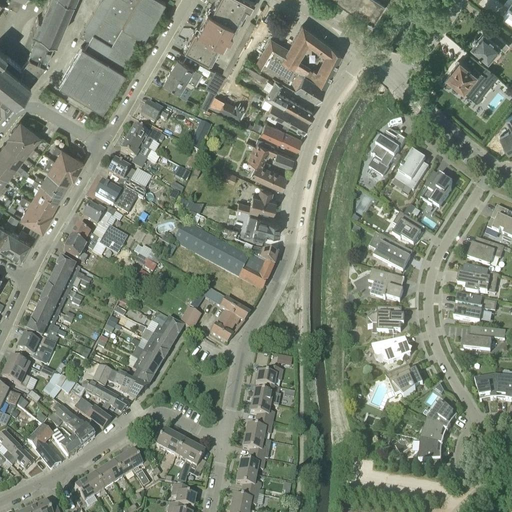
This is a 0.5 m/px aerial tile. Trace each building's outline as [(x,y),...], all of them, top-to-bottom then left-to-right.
[(45,0),(39,16),(37,15),(31,29),(37,31),(26,58),(20,67),(5,55),(6,54),(0,49),(0,89),(15,102),(44,65),(71,0),(0,0),(0,4),(2,1),(18,8),(21,0),(45,0)] [(101,0),(80,36),(88,42),(84,48),(81,46),(60,82),(58,85),(69,92),(102,110),(124,72),(121,70),(140,38),(143,40),(165,3),(160,0),(101,0)] [(187,41),(183,49),(208,63),(218,45),(221,46),(225,38),(228,40),(232,34),(228,32),(232,26),(234,27),(244,8),(247,10),(249,11),(254,3),(248,0),(216,0),(209,13),(207,11),(196,31),(193,30),(189,37),(192,39),(190,43),(187,41)] [(345,0),(348,2),(347,2),(348,3),(349,2),(355,6),(354,7),(355,7),(356,7),(362,10),(361,11),(362,12),(363,11),(369,15),(368,16),(369,16),(368,17),(373,20),(375,18),(374,18),(385,0),(391,4),(391,3),(391,2),(392,0),(345,0)] [(226,77),(255,24),(250,22),(222,75),(224,76),(226,77)] [(304,74),(318,82),(325,86),(341,54),(302,26),(297,34),(288,50),(271,40),(256,67),(295,90),(296,89),(315,100),(316,101),(324,88),(317,84),(303,76),(304,74)] [(505,50),(509,44),(493,31),(489,35),(484,31),(478,39),(475,38),(473,41),(474,44),(473,45),(489,59),(500,46),(505,50)] [(194,86),(201,74),(177,60),(170,71),(194,86)] [(476,82),(481,77),(461,60),(460,61),(458,61),(455,64),(456,66),(448,76),(444,81),(444,83),(448,86),(450,86),(454,81),(464,90),(473,79),(476,82)] [(243,72),(265,84),(268,79),(247,66),(243,72)] [(163,83),(179,92),(183,85),(192,90),(194,86),(170,71),(163,83)] [(215,94),(224,76),(222,75),(214,71),(207,83),(212,86),(209,91),(215,94)] [(275,81),(266,97),(309,122),(312,113),(277,93),(281,85),(275,81)] [(15,102),(0,89),(0,110),(0,111),(5,115),(15,102)] [(215,94),(209,91),(200,107),(206,110),(215,94)] [(294,129),(304,134),(309,122),(273,102),(266,114),(284,124),(289,126),(294,129)] [(166,122),(169,116),(155,108),(154,109),(147,105),(140,116),(155,125),(158,118),(166,122)] [(511,126),(511,128),(511,130),(500,137),(509,153),(510,153),(509,152),(511,151),(511,113),(506,117),(511,126)] [(39,137),(20,122),(11,132),(30,147),(35,142),(39,145),(44,140),(39,137)] [(189,147),(199,152),(211,127),(201,122),(189,147)] [(260,133),(262,127),(255,123),(252,129),(260,133)] [(265,125),(260,134),(297,151),(301,141),(292,136),(284,132),(265,125)] [(164,138),(160,136),(151,131),(148,136),(134,128),(130,134),(129,134),(128,137),(128,138),(127,140),(147,151),(152,142),(156,144),(158,141),(162,143),(164,138)] [(22,158),(26,152),(30,147),(11,132),(8,136),(10,138),(5,144),(22,158)] [(381,139),(376,147),(377,148),(371,156),(374,158),(373,159),(375,160),(369,169),(382,178),(405,141),(398,137),(396,140),(386,133),(382,140),(381,139)] [(147,151),(127,140),(126,141),(125,141),(123,144),(124,145),(120,152),(134,160),(131,165),(141,170),(146,162),(151,153),(147,151)] [(256,144),(257,144),(276,152),(277,153),(279,149),(258,140),(256,144)] [(17,164),(22,158),(5,144),(0,150),(0,156),(18,171),(20,172),(23,169),(17,164)] [(247,162),(255,166),(251,176),(282,189),(287,176),(263,165),(267,154),(274,157),(276,152),(257,144),(256,148),(253,147),(247,162)] [(52,152),(58,156),(55,161),(54,161),(75,173),(82,162),(61,150),(55,147),(52,152)] [(194,150),(184,171),(189,174),(200,153),(194,150)] [(290,170),(293,159),(277,153),(276,152),(274,157),(273,163),(290,170)] [(412,153),(403,167),(402,167),(400,169),(401,170),(398,174),(403,178),(400,183),(413,192),(429,168),(423,164),(425,161),(412,153)] [(0,174),(6,179),(11,171),(16,175),(18,175),(20,172),(18,171),(0,156),(0,174)] [(49,158),(43,169),(42,170),(48,173),(47,173),(48,172),(67,184),(71,177),(73,178),(75,173),(54,161),(55,161),(49,158)] [(108,174),(120,181),(117,186),(131,194),(139,198),(143,190),(130,182),(135,174),(128,170),(115,162),(113,164),(112,163),(110,168),(111,168),(108,174)] [(179,170),(175,178),(183,183),(188,175),(179,170)] [(236,176),(223,171),(219,179),(232,185),(236,176)] [(36,176),(34,180),(60,195),(67,184),(48,172),(47,173),(43,180),(36,176)] [(451,193),(449,191),(452,186),(448,184),(449,181),(439,175),(433,185),(431,184),(421,201),(432,208),(433,206),(437,208),(431,217),(432,217),(437,209),(439,210),(451,193)] [(60,195),(34,180),(32,184),(39,188),(35,195),(53,207),(60,195)] [(117,186),(114,191),(102,184),(95,196),(121,212),(131,194),(117,186)] [(183,190),(173,184),(169,189),(180,196),(183,190)] [(257,216),(258,209),(273,213),(276,202),(270,200),(272,192),(262,190),(262,189),(259,189),(257,196),(252,195),(250,205),(238,203),(236,211),(237,211),(246,213),(257,216)] [(172,192),(169,199),(175,202),(179,195),(172,192)] [(19,202),(28,207),(48,219),(51,215),(49,214),(53,207),(35,195),(31,202),(23,197),(21,197),(19,202)] [(190,211),(193,205),(186,202),(178,198),(175,206),(182,209),(190,211)] [(7,210),(13,214),(16,209),(11,205),(7,210)] [(96,227),(97,226),(106,232),(104,236),(122,246),(127,238),(106,226),(111,217),(112,218),(115,213),(106,208),(104,213),(98,209),(97,211),(89,206),(82,219),(96,227)] [(42,231),(48,219),(28,207),(24,213),(21,218),(21,219),(42,231)] [(404,216),(406,218),(408,215),(411,217),(415,210),(410,207),(404,216)] [(487,229),(493,232),(499,235),(500,232),(504,233),(502,236),(504,238),(511,240),(511,243),(511,247),(511,245),(511,215),(511,217),(508,216),(509,213),(497,208),(492,218),(493,218),(489,227),(488,226),(487,229)] [(190,224),(195,215),(188,212),(184,221),(190,224)] [(424,229),(406,218),(404,216),(400,213),(393,225),(398,228),(392,236),(400,241),(401,239),(413,247),(421,235),(419,234),(423,229),(424,230),(424,229)] [(0,242),(15,217),(10,215),(3,227),(0,225),(0,242)] [(11,232),(18,220),(15,217),(0,242),(0,247),(9,252),(18,236),(11,232)] [(256,218),(253,229),(266,232),(279,236),(280,224),(256,218)] [(250,256),(249,258),(183,222),(172,242),(239,279),(262,291),(273,268),(250,256)] [(9,252),(20,259),(29,244),(33,246),(40,233),(31,227),(27,234),(21,231),(18,236),(9,252)] [(358,236),(361,230),(355,227),(352,233),(358,236)] [(70,240),(85,249),(86,248),(92,252),(97,244),(117,256),(122,246),(104,236),(100,241),(77,228),(74,233),(73,233),(71,237),(71,238),(70,240)] [(161,240),(168,244),(173,236),(165,232),(161,240)] [(402,273),(409,259),(401,255),(403,249),(376,234),(369,248),(377,252),(374,258),(402,273)] [(82,255),(85,249),(70,240),(69,241),(68,242),(66,244),(67,246),(63,252),(84,264),(88,258),(82,255)] [(500,260),(503,251),(508,253),(508,250),(504,249),(476,240),(469,261),(490,267),(493,258),(500,260)] [(169,245),(163,255),(169,258),(175,248),(169,245)] [(137,255),(145,260),(156,266),(163,253),(160,251),(158,253),(153,250),(151,252),(142,247),(137,255)] [(262,254),(259,254),(252,252),(243,247),(241,252),(250,256),(273,268),(277,256),(262,254)] [(55,268),(76,279),(80,270),(60,259),(55,268)] [(156,266),(145,260),(143,263),(154,269),(156,266)] [(52,277),(72,288),(76,279),(55,268),(56,269),(52,277)] [(457,286),(467,288),(466,293),(476,295),(477,295),(479,294),(479,293),(494,296),(498,276),(464,268),(463,275),(459,274),(457,286)] [(385,301),(385,299),(400,303),(403,292),(399,291),(402,282),(404,282),(405,280),(372,270),(368,282),(374,284),(370,295),(384,299),(383,300),(385,301)] [(136,278),(144,284),(149,277),(140,271),(136,278)] [(68,297),(72,288),(52,277),(47,286),(68,297)] [(138,281),(135,286),(139,289),(143,284),(138,281)] [(47,286),(43,295),(63,306),(67,297),(68,297),(47,286)] [(249,316),(215,294),(202,287),(197,295),(227,313),(218,329),(214,326),(210,334),(227,345),(233,337),(227,334),(233,324),(235,326),(239,320),(243,323),(244,323),(249,316)] [(123,294),(120,299),(118,303),(125,306),(130,309),(134,300),(123,294)] [(63,306),(43,295),(38,304),(59,315),(60,314),(59,314),(63,306)] [(455,308),(453,319),(480,324),(482,311),(495,313),(497,304),(458,297),(456,306),(462,307),(462,310),(455,308)] [(59,315),(38,304),(38,305),(39,305),(34,314),(55,324),(59,315)] [(401,309),(377,309),(377,314),(373,314),(373,315),(368,320),(373,324),(373,325),(377,325),(377,334),(388,334),(389,334),(393,334),(393,335),(394,333),(400,333),(401,326),(402,326),(403,318),(401,318),(401,309)] [(182,317),(194,324),(198,317),(187,310),(182,317)] [(178,338),(184,329),(156,312),(151,321),(158,326),(178,338)] [(120,316),(113,313),(108,322),(115,326),(118,320),(123,323),(125,319),(120,316)] [(30,323),(50,333),(53,328),(55,324),(34,314),(30,323),(30,322),(30,323)] [(178,325),(189,332),(194,324),(182,317),(178,325)] [(108,322),(106,326),(104,331),(111,334),(114,329),(115,326),(108,322)] [(55,339),(57,336),(56,335),(50,333),(30,323),(25,332),(38,338),(56,346),(58,340),(55,339)] [(140,326),(137,331),(142,334),(145,329),(140,326)] [(153,335),(173,346),(178,338),(158,326),(153,335)] [(510,335),(505,334),(506,332),(470,328),(469,337),(471,337),(471,340),(465,339),(464,344),(463,344),(461,349),(457,349),(490,353),(492,340),(505,341),(505,339),(510,340),(510,335)] [(168,354),(173,346),(153,335),(148,343),(168,354)] [(50,357),(56,346),(38,338),(36,343),(23,337),(17,350),(30,357),(29,359),(40,364),(41,364),(38,363),(42,353),(50,357)] [(96,345),(104,349),(108,341),(100,338),(96,345)] [(405,339),(372,346),(375,356),(378,357),(382,356),(385,364),(388,365),(400,361),(402,362),(404,359),(410,356),(410,355),(411,352),(408,350),(404,340),(405,339)] [(143,352),(163,363),(168,354),(148,343),(143,352)] [(86,360),(90,354),(90,352),(85,350),(81,358),(86,360)] [(158,371),(163,363),(143,352),(137,361),(158,371)] [(25,377),(29,367),(11,358),(10,360),(4,368),(25,377)] [(153,380),(158,371),(137,361),(132,370),(137,373),(152,380),(153,381),(153,380)] [(64,368),(59,365),(55,373),(59,376),(64,368)] [(423,385),(421,381),(419,379),(417,377),(417,378),(414,372),(416,372),(416,371),(411,373),(409,367),(409,366),(385,377),(390,383),(389,383),(396,398),(400,396),(404,400),(413,394),(415,392),(414,389),(423,385)] [(2,379),(25,390),(30,379),(25,377),(4,368),(3,377),(2,379)] [(54,374),(54,373),(42,368),(39,374),(50,379),(51,379),(54,374)] [(133,382),(133,383),(110,372),(102,368),(99,375),(97,378),(120,389),(119,392),(135,401),(148,389),(133,382)] [(511,398),(511,374),(510,374),(509,372),(504,372),(503,373),(503,379),(495,378),(496,400),(497,400),(506,401),(505,401),(511,402),(511,398)] [(133,382),(148,389),(153,381),(152,380),(137,373),(133,382)] [(275,377),(265,375),(258,373),(255,385),(265,387),(273,389),(275,377)] [(73,385),(54,374),(51,379),(50,379),(48,383),(61,391),(68,396),(70,393),(74,396),(80,401),(80,400),(69,391),(73,385)] [(496,400),(495,378),(474,381),(481,403),(480,403),(480,404),(482,403),(482,402),(490,401),(497,401),(497,400),(496,400)] [(85,392),(89,385),(84,382),(80,389),(85,392)] [(80,389),(73,385),(69,391),(80,400),(84,393),(104,404),(101,409),(106,412),(110,407),(113,409),(113,410),(121,414),(129,407),(114,398),(89,385),(85,392),(80,389)] [(265,387),(264,390),(264,393),(254,391),(252,403),(270,406),(271,400),(277,401),(279,390),(273,389),(265,387)] [(0,402),(3,404),(14,409),(19,398),(0,389),(0,402)] [(36,405),(40,400),(31,392),(27,397),(36,405)] [(110,423),(80,400),(80,401),(74,409),(102,431),(103,432),(110,423)] [(0,424),(6,427),(10,419),(2,415),(0,414),(0,410),(3,404),(0,402),(0,424)] [(259,416),(258,422),(272,425),(274,414),(269,413),(270,406),(252,403),(249,414),(259,416)] [(393,414),(403,407),(401,403),(391,410),(393,414)] [(420,417),(427,421),(447,432),(450,427),(450,426),(455,419),(456,420),(457,418),(456,418),(456,419),(439,404),(436,409),(431,409),(429,413),(424,412),(420,417)] [(57,413),(61,408),(57,405),(52,410),(57,413)] [(58,428),(62,423),(73,432),(77,437),(73,441),(81,449),(94,438),(80,425),(61,408),(57,413),(54,416),(53,414),(48,420),(58,428)] [(11,417),(15,420),(19,414),(15,411),(11,417)] [(36,419),(42,425),(46,420),(40,414),(36,419)] [(447,432),(427,421),(420,441),(442,446),(444,440),(443,440),(447,432)] [(272,425),(258,422),(257,428),(247,427),(245,438),(263,442),(264,435),(269,436),(272,425)] [(61,464),(60,463),(48,448),(46,450),(43,446),(51,437),(52,436),(51,436),(42,427),(26,443),(34,452),(51,471),(61,464)] [(66,445),(57,433),(56,431),(51,436),(52,436),(51,437),(67,459),(81,449),(73,441),(66,445)] [(155,447),(165,452),(174,437),(164,431),(160,439),(154,436),(148,447),(154,450),(155,447)] [(19,448),(4,433),(0,437),(0,446),(7,453),(2,458),(3,458),(11,467),(16,462),(18,464),(25,471),(33,463),(26,456),(19,448)] [(174,437),(165,452),(176,458),(184,442),(174,437)] [(252,452),(251,458),(265,460),(267,449),(262,448),(263,442),(245,438),(242,450),(252,452)] [(420,441),(418,462),(440,461),(441,462),(441,455),(442,446),(420,441)] [(194,447),(184,442),(176,458),(186,463),(194,447)] [(200,475),(203,470),(208,472),(208,465),(206,464),(200,461),(205,453),(194,447),(186,463),(196,469),(194,472),(200,475)] [(144,470),(149,467),(143,456),(137,459),(133,452),(123,458),(132,473),(142,467),(144,470)] [(0,465),(6,472),(11,467),(3,458),(2,458),(0,456),(0,465)] [(123,458),(113,464),(123,479),(132,473),(123,458)] [(265,460),(251,458),(250,464),(240,462),(238,473),(256,477),(257,470),(262,471),(265,460)] [(402,469),(416,471),(416,461),(402,462),(402,469)] [(113,464),(103,470),(113,485),(123,479),(113,464)] [(113,485),(103,470),(94,476),(103,491),(113,485)] [(258,496),(258,492),(260,485),(255,484),(256,477),(238,473),(235,485),(249,488),(248,494),(258,496)] [(84,482),(94,497),(103,491),(94,476),(84,482)] [(80,510),(86,506),(84,503),(94,497),(84,482),(74,488),(79,496),(74,499),(80,510)] [(176,499),(175,505),(184,507),(193,509),(195,497),(183,495),(184,489),(173,486),(171,498),(176,499)] [(258,496),(248,494),(246,500),(233,497),(231,509),(246,511),(248,511),(250,506),(255,507),(258,496)] [(35,508),(37,511),(56,511),(55,509),(50,511),(46,503),(35,508)]
